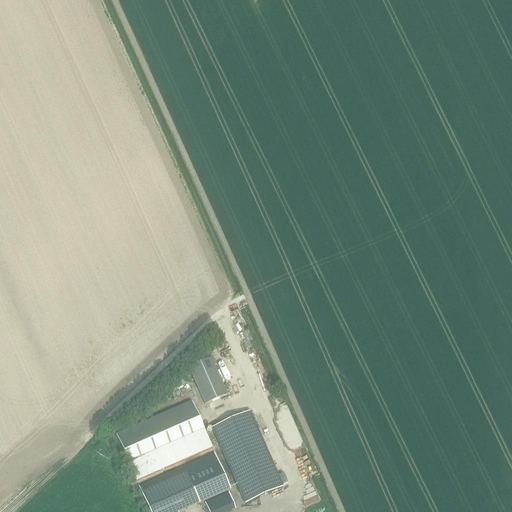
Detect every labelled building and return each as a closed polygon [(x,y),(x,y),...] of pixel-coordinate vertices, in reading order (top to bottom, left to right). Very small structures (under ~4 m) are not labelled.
[(227,396),(211,359),(189,369),(205,406),(227,396)] [(192,403),(116,436),(136,482),(212,449),(192,403)] [(283,489),(250,415),(214,432),(246,505),(283,489)] [(215,454),(139,487),(149,511),(182,511),(231,491),(215,454)] [(208,511),(229,511),(236,509),(229,495),(205,505),(208,511)]
